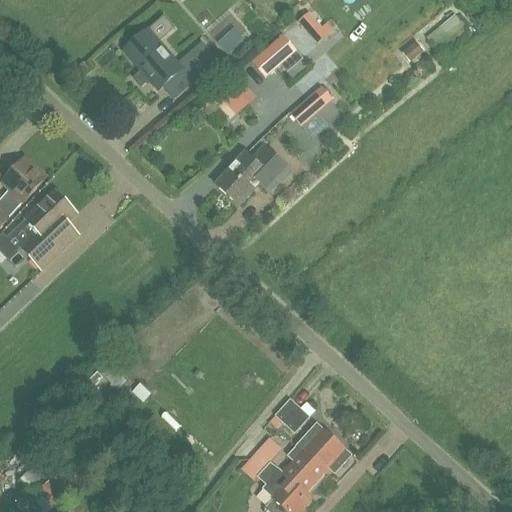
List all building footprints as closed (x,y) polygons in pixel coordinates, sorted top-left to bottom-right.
[(309,13),(300,21),(318,42),(327,34),(309,13)] [(455,17),(426,40),(438,54),(451,43),(449,40),(465,27),(462,23),(461,24),(455,17)] [(233,31),(217,45),(227,55),(243,41),(233,31)] [(202,43),(193,51),(177,64),(149,32),(125,52),(142,71),(134,78),(142,88),(150,81),(159,91),(179,74),(190,87),(216,64),(218,61),(202,43)] [(264,78),(279,65),(294,52),(281,37),(251,63),(264,78)] [(220,99),(236,117),(256,99),(240,81),(220,99)] [(302,128),(332,102),(321,89),(291,116),(302,128)] [(266,148),(254,161),(247,154),(218,187),(240,207),(260,184),(269,192),(279,180),(281,182),(289,173),(287,171),(289,169),(266,148)] [(46,179),(26,161),(3,186),(10,192),(0,203),(0,228),(8,220),(8,221),(23,204),(33,194),(37,190),(36,190),(46,179)] [(3,236),(0,238),(0,254),(7,262),(20,249),(41,271),(64,249),(77,237),(66,225),(76,216),(55,194),(26,222),(7,240),(3,236)] [(295,435),(309,419),(290,402),(276,418),(275,417),(269,424),(276,430),(282,423),(295,435)] [(335,476),(352,458),(317,427),(296,449),(296,448),(287,458),(294,464),(284,475),(281,471),(270,465),(274,461),(261,450),(250,462),(262,473),(260,475),(269,483),(262,491),(272,500),(264,509),(264,511),(304,511),(304,510),(311,502),(305,497),(329,471),(335,476)] [(58,476),(51,482),(50,481),(38,492),(54,509),(65,498),(73,492),(58,476)]
